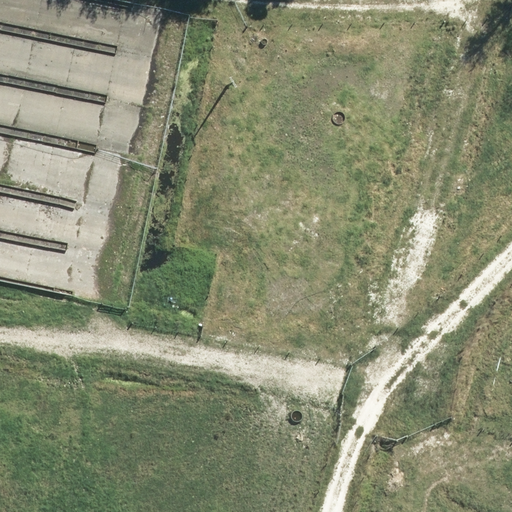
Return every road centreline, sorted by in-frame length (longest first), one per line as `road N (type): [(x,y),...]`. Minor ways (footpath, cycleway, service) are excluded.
road 1 (track): [(511,254),(377,394),(489,0)]
road 2 (track): [(487,6),(354,0)]
road 3 (track): [(377,394),(339,511)]
